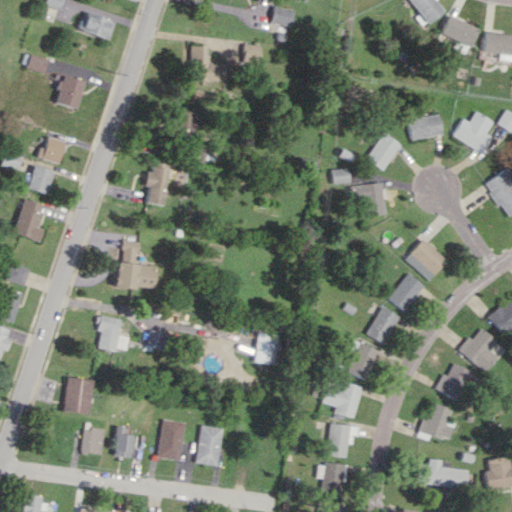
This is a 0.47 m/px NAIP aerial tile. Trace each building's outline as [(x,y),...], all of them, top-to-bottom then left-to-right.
[(59,0),(43,0),(42,4),(56,9),(59,0)] [(87,6),(70,0),(60,0),(55,17),(79,26),(87,6)] [(422,26),(443,9),(435,0),(406,0),(418,14),(415,17),(422,26)] [(268,22),(289,26),(292,9),(271,5),(268,22)] [(106,39),(112,21),(84,11),(77,29),(106,39)] [(451,47),(464,53),(475,27),(446,14),(438,33),(454,40),(451,47)] [(498,53),(497,59),(511,61),(511,48),(511,33),(482,31),(480,51),(498,53)] [(259,46),(246,44),(244,58),(257,60),(259,46)] [(207,61),(207,46),(188,45),(187,79),(222,81),(222,61),(207,61)] [(42,72),(46,59),(29,53),(24,67),(42,72)] [(52,102),(74,108),(82,81),(61,75),(52,102)] [(510,131),(511,127),(511,112),(505,108),(496,123),(510,131)] [(194,110),(171,111),(172,136),(195,135),(194,110)] [(492,121),(475,110),(468,121),(462,117),(451,135),(478,152),(489,134),(485,132),(492,121)] [(410,139),(441,134),(438,113),(406,119),(410,139)] [(400,143),(382,131),(364,158),(381,170),(400,143)] [(35,156),(55,163),(62,141),(45,135),(41,148),(38,147),(35,156)] [(0,157),(0,165),(15,169),(19,155),(2,150),(0,157)] [(24,187),(43,193),(50,171),(31,164),(24,187)] [(143,186),(144,186),(143,203),(161,204),(164,167),(144,166),(143,186)] [(331,183),(348,182),(346,167),(329,169),(331,183)] [(505,216),(511,211),(511,177),(505,167),(482,183),(505,216)] [(384,213),(380,181),(355,184),(359,216),(384,213)] [(40,228),(33,226),(40,204),(21,198),(10,232),(36,240),(40,228)] [(444,259),(420,237),(401,257),(425,279),(444,259)] [(136,240),(120,239),(118,254),(134,256),(136,240)] [(153,266),(115,260),(112,283),(150,289),(153,266)] [(21,285),(27,268),(8,261),(2,278),(21,285)] [(420,283),(403,272),(385,299),(402,310),(420,283)] [(0,299),(0,317),(10,321),(19,292),(4,287),(0,299)] [(511,323),(511,298),(511,297),(485,315),(498,334),(511,323)] [(396,316),(378,305),(361,333),(379,343),(396,316)] [(92,347),(115,352),(119,334),(115,333),(118,319),(99,315),(92,347)] [(464,335),(453,350),(483,372),(502,346),(476,328),(469,338),(464,335)] [(166,345),(167,331),(146,331),(145,345),(166,345)] [(251,362),(272,364),(275,334),(254,332),(251,362)] [(376,350),(355,340),(342,370),(363,379),(376,350)] [(467,371),(451,362),(443,376),(439,373),(430,387),(451,399),(467,371)] [(86,413),(91,379),(64,375),(59,409),(86,413)] [(359,387),(339,380),(337,389),(324,384),(319,402),(331,406),(330,411),(349,417),(359,387)] [(448,408),(426,401),(416,431),(445,440),(451,421),(445,419),(448,408)] [(176,459),(182,422),(160,418),(154,456),(176,459)] [(322,454),(345,456),(347,435),(355,436),(356,425),(326,422),(322,454)] [(193,462),(216,464),(220,427),(197,424),(193,462)] [(78,450),(98,454),(102,430),(82,426),(78,450)] [(112,456),(128,456),(130,427),(113,426),(112,456)] [(483,490),(511,484),(511,465),(506,466),(504,456),(484,459),(485,469),(480,470),(483,490)] [(446,460),(425,458),(424,464),(413,462),(411,481),(462,488),(465,469),(445,466),(446,460)] [(314,478),(318,478),(318,490),(341,491),(342,463),(314,462),(314,478)] [(36,511),(39,496),(23,493),(20,511),(36,511)] [(334,511),(335,503),(314,502),(313,511),(334,511)]
